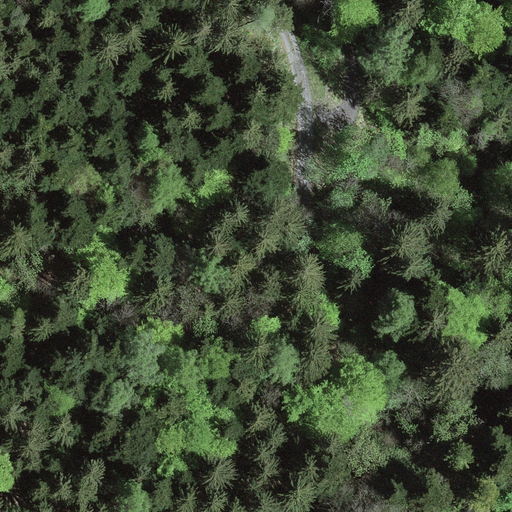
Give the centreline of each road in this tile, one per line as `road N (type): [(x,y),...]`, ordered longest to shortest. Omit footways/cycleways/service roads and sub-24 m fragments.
road 1 (track): [(274,0),(302,72),(304,242),(331,328),(407,462),(449,511)]
road 2 (track): [(302,72),(322,117),(332,128),(341,119),(352,88),(342,0)]
